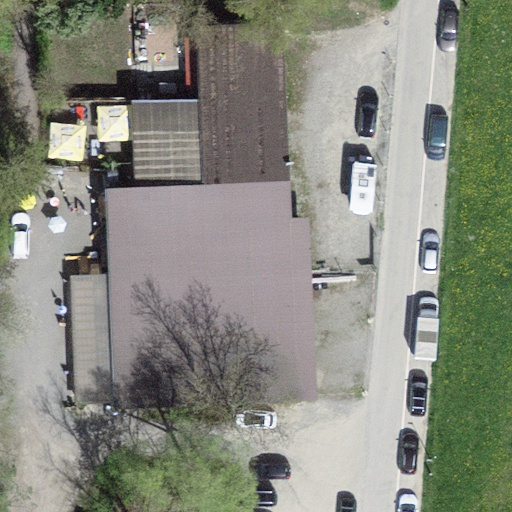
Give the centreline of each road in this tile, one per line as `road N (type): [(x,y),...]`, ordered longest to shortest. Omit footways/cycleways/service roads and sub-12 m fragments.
road 1 (unclassified): [(420,0),(382,511)]
road 2 (track): [(22,0),(41,437)]
road 3 (track): [(387,447),(41,437)]
